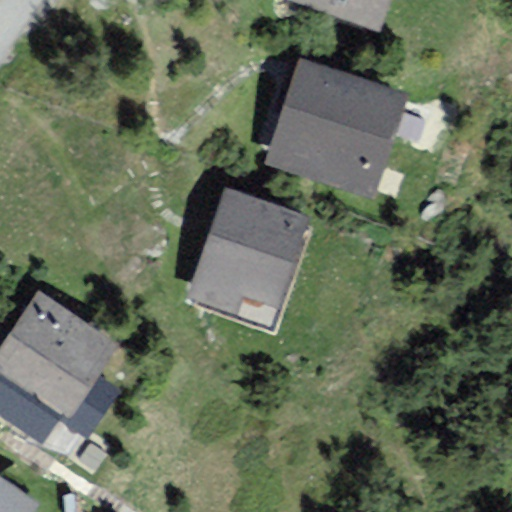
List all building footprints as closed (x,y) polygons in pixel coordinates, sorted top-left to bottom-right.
[(389,0),(276,0),(376,36),(389,0)] [(405,103),(298,69),(265,171),(372,205),(405,103)] [(308,224),(225,197),(189,305),(234,320),(241,299),(278,311),(308,224)] [(114,353),(36,300),(0,352),(0,399),(56,438),(114,353)] [(0,511),(32,511),(0,489),(0,511)]
